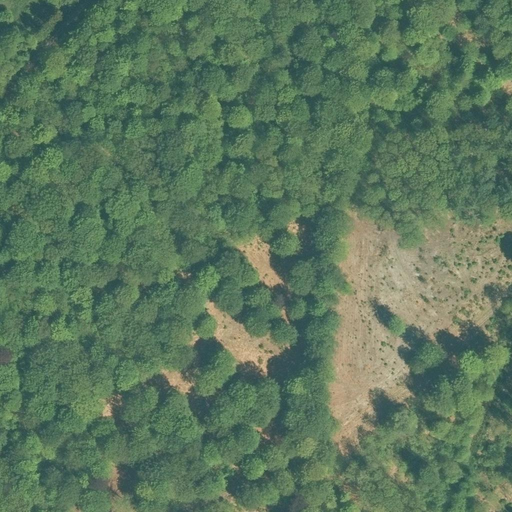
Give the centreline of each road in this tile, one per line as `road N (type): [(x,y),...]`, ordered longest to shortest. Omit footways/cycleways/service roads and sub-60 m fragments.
road 1 (track): [(349,0),(308,449)]
road 2 (track): [(308,449),(435,364),(511,293)]
road 3 (track): [(0,101),(93,0)]
road 4 (track): [(308,449),(188,511)]
